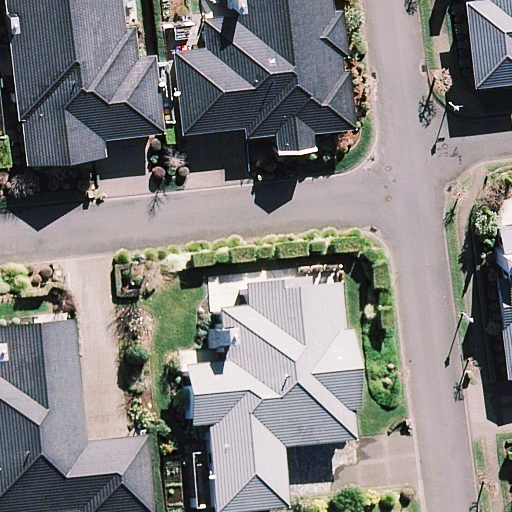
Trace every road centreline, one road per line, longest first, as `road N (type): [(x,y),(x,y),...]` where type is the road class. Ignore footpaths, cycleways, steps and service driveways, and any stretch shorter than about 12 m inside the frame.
road 1 (residential): [(0,239),(417,197)]
road 2 (residential): [(457,511),(417,197)]
road 3 (residential): [(414,154),(395,0)]
